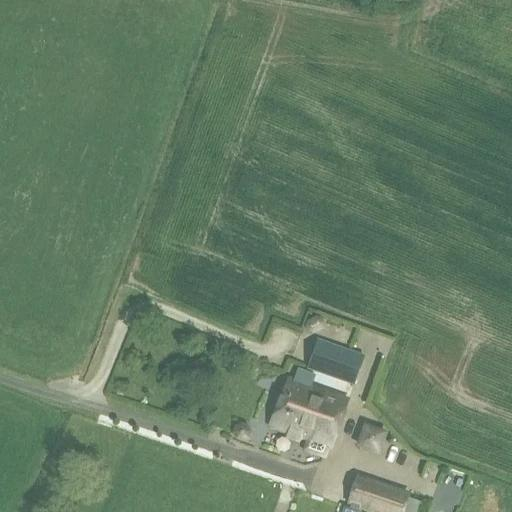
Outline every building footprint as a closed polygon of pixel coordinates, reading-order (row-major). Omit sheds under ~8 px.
[(321,318),(315,317),(306,321),(304,327),(307,332),(312,333),(321,328),(323,323),(321,318)] [(318,340),(308,369),(353,384),(363,356),(318,340)] [(348,400),(311,386),(315,375),(298,370),(294,380),(289,379),(270,426),(309,440),(306,450),(325,457),(329,446),(332,447),(348,400)] [(359,505),(378,511),(401,511),(408,494),(357,477),(349,502),(350,503),(359,505)] [(359,505),(350,503),(349,507),(343,506),(341,511),(360,511),(361,511),(357,510),(359,505)]
